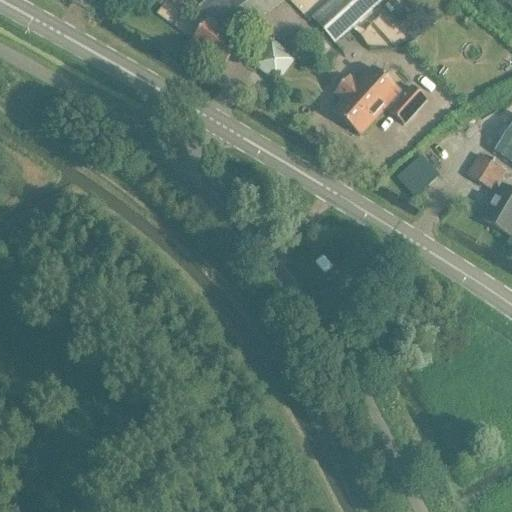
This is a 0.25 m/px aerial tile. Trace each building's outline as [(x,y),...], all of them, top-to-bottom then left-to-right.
[(224,66),(239,45),(230,38),(284,0),(222,0),(203,14),(208,21),(192,42),(203,50),(203,53),(208,57),(211,57),(224,66)] [(380,0),(332,0),(312,19),(335,45),(382,2),(380,0)] [(347,81),(342,83),(338,87),(337,92),(335,94),(343,102),(333,113),(360,138),(386,109),(390,113),(389,113),(404,126),(427,101),(412,88),(395,108),(390,104),(400,93),(373,69),(357,86),(349,79),(347,81)] [(511,129),(495,154),(496,155),(511,166),(511,129)] [(479,157),(466,177),(493,193),(505,173),(491,164),(479,157)] [(439,178),(421,158),(418,161),(397,180),(413,198),(415,200),(439,178)] [(510,238),(511,235),(511,194),(502,189),(483,222),(510,238)] [(323,259),(316,265),(325,276),(332,270),(323,259)]
